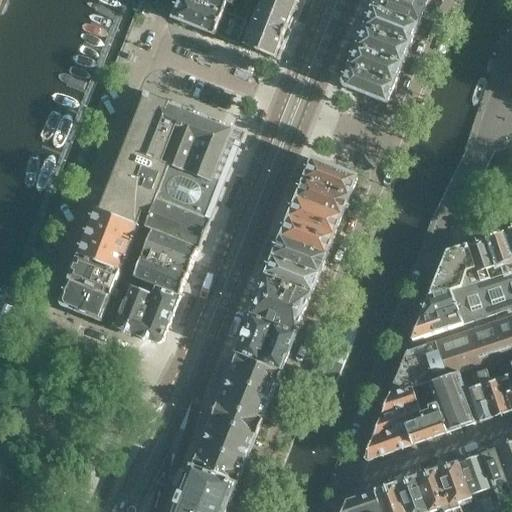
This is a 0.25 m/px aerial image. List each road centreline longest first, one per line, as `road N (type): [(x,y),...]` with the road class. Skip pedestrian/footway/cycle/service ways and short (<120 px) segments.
road 1 (residential): [(184,381),(43,325),(150,46)]
road 2 (residential): [(184,381),(295,108)]
road 3 (residential): [(346,477),(439,239)]
road 4 (residential): [(298,378),(392,148)]
road 5 (residential): [(511,429),(374,478),(346,477)]
road 6 (residential): [(450,0),(392,148)]
road 7 (residential): [(295,108),(150,46)]
road 8 (residential): [(151,511),(184,434),(184,381)]
road 9 (residential): [(439,239),(490,118)]
